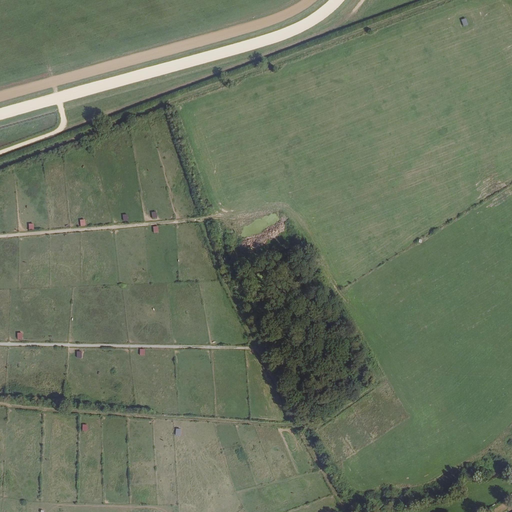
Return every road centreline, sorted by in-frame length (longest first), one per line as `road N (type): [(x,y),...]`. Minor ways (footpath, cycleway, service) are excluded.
road 1 (track): [(441,0),(0,165)]
road 2 (track): [(0,403),(283,424)]
road 3 (track): [(241,347),(0,344)]
road 4 (track): [(0,235),(226,216)]
